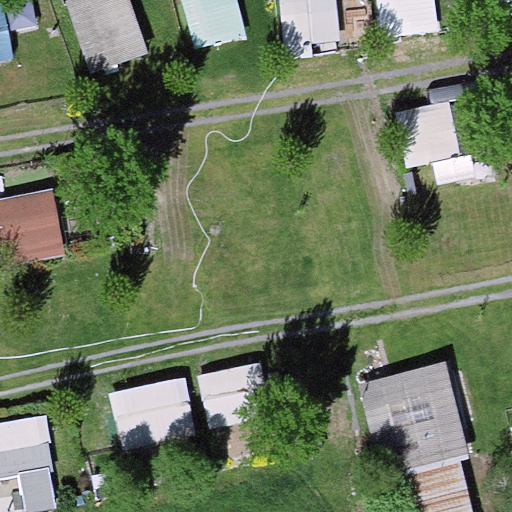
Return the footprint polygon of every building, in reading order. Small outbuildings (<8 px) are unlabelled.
[(6,0),(0,0),(0,60),(14,59),(6,0)] [(134,0),(69,0),(95,70),(152,49),(134,0)] [(239,0),(185,0),(197,45),(248,33),(239,0)] [(343,36),(338,0),(283,0),(288,43),(343,36)] [(410,0),(411,29),(436,29),(435,0),(410,0)] [(413,101),(415,155),(458,153),(456,100),(413,101)] [(9,258),(68,253),(62,186),(3,191),(9,258)] [(240,361),(202,373),(215,415),(253,404),(240,361)] [(445,363),(360,385),(382,468),(466,446),(445,363)] [(187,373),(115,386),(127,449),(199,436),(187,373)] [(0,509),(57,507),(53,412),(0,414),(0,509)]
